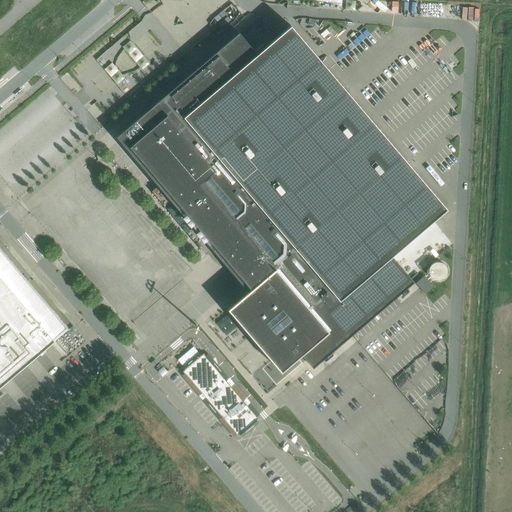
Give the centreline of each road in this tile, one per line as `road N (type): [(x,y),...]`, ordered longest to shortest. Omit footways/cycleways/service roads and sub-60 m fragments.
road 1 (unclassified): [(360,511),(436,447),(451,422),(471,43),(450,24),(262,10),(240,0)]
road 2 (unclassified): [(0,212),(254,511)]
road 3 (tertiary): [(0,96),(113,0)]
